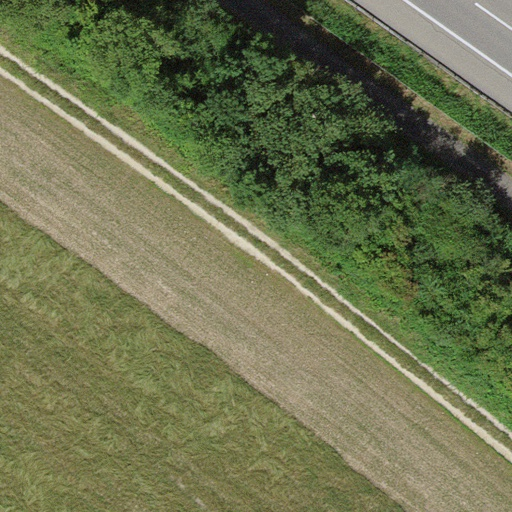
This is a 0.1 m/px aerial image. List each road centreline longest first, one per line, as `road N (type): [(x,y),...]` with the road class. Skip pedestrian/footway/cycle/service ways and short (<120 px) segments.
road 1 (track): [(511,451),(0,64)]
road 2 (track): [(511,203),(221,0)]
